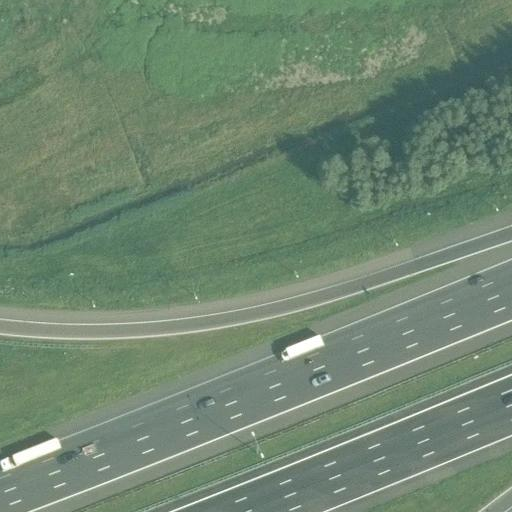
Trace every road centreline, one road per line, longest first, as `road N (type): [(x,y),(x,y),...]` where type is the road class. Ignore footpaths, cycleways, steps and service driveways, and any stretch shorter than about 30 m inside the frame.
road 1 (motorway): [(511,289),(0,493)]
road 2 (motorway): [(511,232),(340,292),(228,319),(94,334),(0,328)]
road 3 (motorway): [(250,511),(511,403)]
